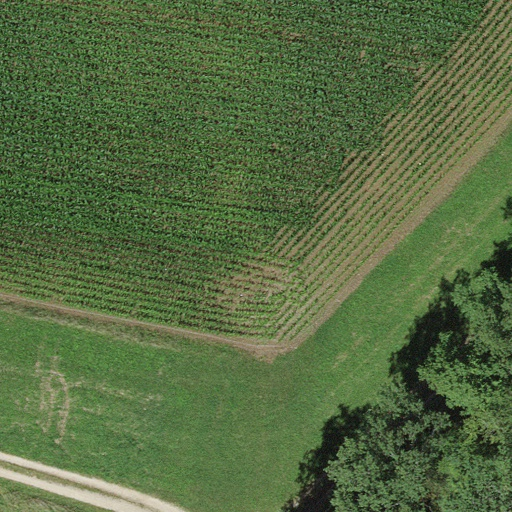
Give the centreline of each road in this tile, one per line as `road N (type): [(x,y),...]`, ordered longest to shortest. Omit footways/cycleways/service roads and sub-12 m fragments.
road 1 (track): [(321,511),(405,409),(511,308)]
road 2 (track): [(0,465),(130,497),(154,511)]
